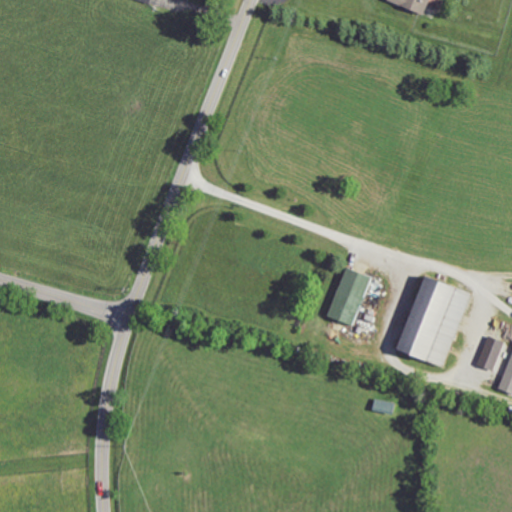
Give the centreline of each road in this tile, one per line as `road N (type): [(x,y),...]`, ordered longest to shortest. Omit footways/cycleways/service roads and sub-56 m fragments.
road 1 (secondary): [(104,511),(105,434),(120,352),(252,0)]
road 2 (residential): [(0,278),(132,317)]
